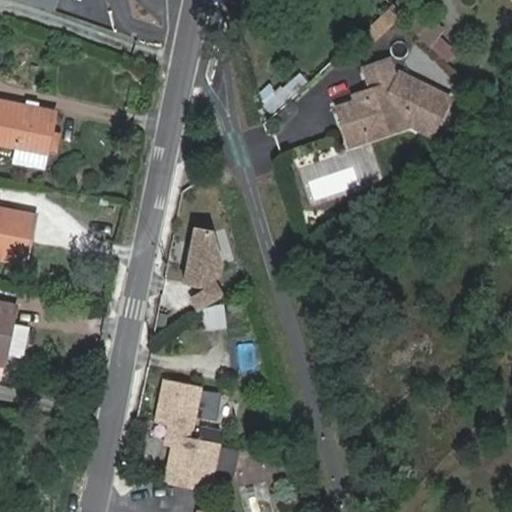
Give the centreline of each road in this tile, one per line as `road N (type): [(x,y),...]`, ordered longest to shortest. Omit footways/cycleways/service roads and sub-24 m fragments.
road 1 (residential): [(198,0),(94,511)]
road 2 (unknown): [(184,66),(0,1)]
road 3 (unknown): [(128,339),(264,376)]
